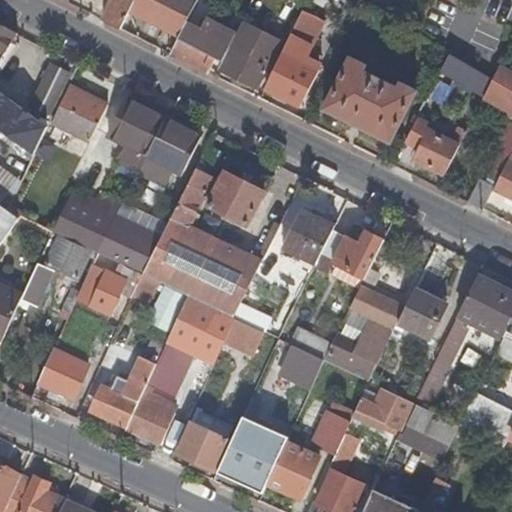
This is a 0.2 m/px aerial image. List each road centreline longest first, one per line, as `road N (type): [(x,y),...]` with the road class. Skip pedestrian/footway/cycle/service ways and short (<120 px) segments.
road 1 (residential): [(511,249),(17,0)]
road 2 (residential): [(215,511),(0,413)]
